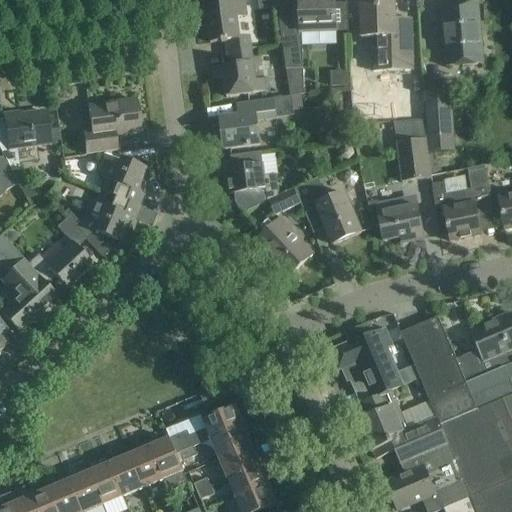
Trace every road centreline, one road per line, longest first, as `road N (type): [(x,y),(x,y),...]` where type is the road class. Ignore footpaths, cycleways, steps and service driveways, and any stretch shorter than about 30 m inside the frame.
road 1 (residential): [(0,404),(193,226)]
road 2 (residential): [(511,268),(380,291),(284,330)]
road 3 (residential): [(359,511),(284,330)]
road 4 (residential): [(193,226),(168,51)]
road 5 (residential): [(0,70),(168,51)]
road 6 (residential): [(284,330),(193,226)]
